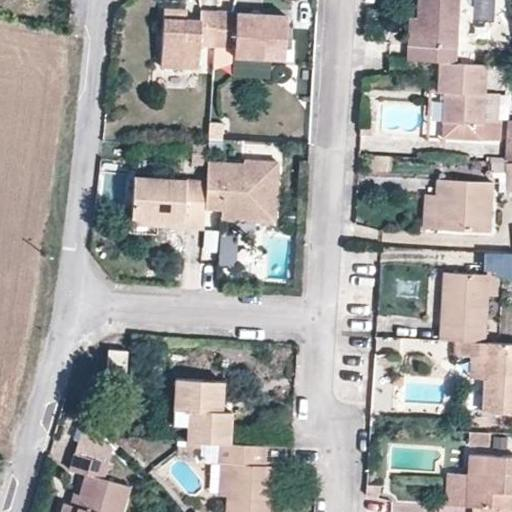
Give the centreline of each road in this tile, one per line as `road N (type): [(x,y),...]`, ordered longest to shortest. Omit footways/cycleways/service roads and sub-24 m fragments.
road 1 (residential): [(338,0),(322,315)]
road 2 (residential): [(68,303),(106,0)]
road 3 (residential): [(68,303),(322,315)]
road 4 (residential): [(10,511),(46,406),(68,303)]
road 5 (residential): [(322,315),(318,393),(345,443),(343,511)]
